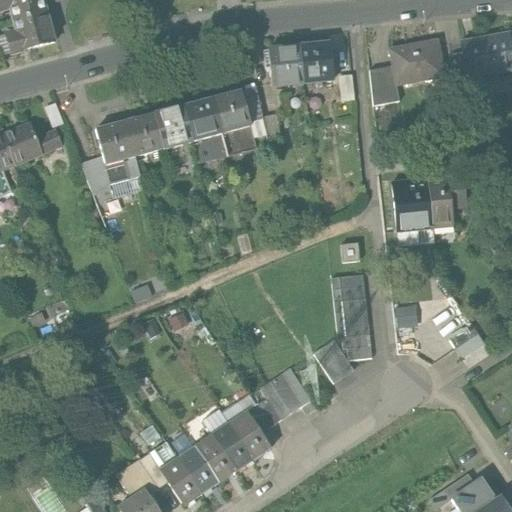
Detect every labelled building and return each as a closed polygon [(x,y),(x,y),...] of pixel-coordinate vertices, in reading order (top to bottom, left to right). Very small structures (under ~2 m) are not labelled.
[(10,10),(13,24),(46,15),(42,0),(0,0),(0,10),(1,13),(10,10)] [(46,15),(13,24),(16,33),(5,36),(10,55),(54,44),(46,15)] [(511,68),(506,37),(460,45),(467,80),(511,71),(511,68)] [(437,40),(389,49),(392,68),(396,85),(444,76),(437,40)] [(328,43),(298,46),(302,85),(332,83),(328,43)] [(271,88),(302,85),(298,46),(268,49),(271,88)] [(399,103),(396,85),(392,68),(370,72),(373,108),(399,103)] [(352,102),(350,77),(336,79),(338,103),(352,102)] [(254,89),(239,93),(248,128),(251,140),(265,137),(261,119),(254,89)] [(239,93),(210,101),(219,136),(248,128),(239,93)] [(190,144),(219,136),(210,101),(181,108),(190,144)] [(161,151),(190,144),(181,108),(152,116),(161,151)] [(152,116),(123,124),(132,159),(161,151),(152,116)] [(276,116),(261,119),(265,137),(266,143),(281,141),(276,116)] [(103,167),(132,159),(123,124),(94,131),(101,158),(103,167)] [(12,167),(39,157),(33,141),(28,127),(0,137),(12,167)] [(251,140),(248,128),(219,136),(225,159),(254,151),(251,140)] [(53,133),(33,141),(39,157),(59,150),(53,133)] [(0,171),(12,167),(0,137),(0,171)] [(110,192),(108,187),(103,167),(101,158),(80,166),(93,199),(110,192)] [(137,180),(132,159),(103,167),(108,187),(137,180)] [(464,176),(447,178),(450,208),(467,207),(464,176)] [(447,178),(427,180),(432,228),(452,226),(450,208),(447,178)] [(411,230),(432,228),(427,180),(407,182),(411,230)] [(212,228),(206,209),(196,212),(202,231),(212,228)] [(396,245),(425,245),(425,230),(396,230),(396,245)] [(358,264),(357,246),(339,248),(341,265),(358,264)] [(363,280),(329,284),(335,343),(339,343),(340,355),(347,354),(348,366),(372,363),(363,280)] [(135,292),(138,302),(149,298),(145,288),(135,292)] [(161,324),(165,334),(185,324),(180,314),(161,324)] [(152,321),(143,325),(150,339),(159,335),(152,321)] [(491,354),(471,325),(448,340),(469,370),(491,354)] [(334,346),(312,362),(325,379),(336,395),(358,379),(348,366),(340,355),(334,346)] [(264,400),(245,413),(259,435),(309,402),(289,371),(258,391),(264,400)] [(245,413),(228,424),(252,460),(269,449),(259,435),(245,413)] [(234,472),(252,460),(228,424),(210,436),(234,472)] [(217,483),(234,472),(210,436),(193,447),(217,483)] [(201,494),(217,483),(193,447),(176,458),(201,494)] [(147,497),(167,484),(158,470),(148,455),(115,477),(130,499),(143,491),(147,497)] [(182,507),(201,494),(176,458),(158,470),(167,484),(182,507)] [(503,511),(485,483),(452,505),(456,511),(503,511)] [(130,499),(116,509),(118,511),(156,511),(147,497),(143,491),(130,499)] [(86,506),(89,511),(104,511),(96,499),(86,506)]
